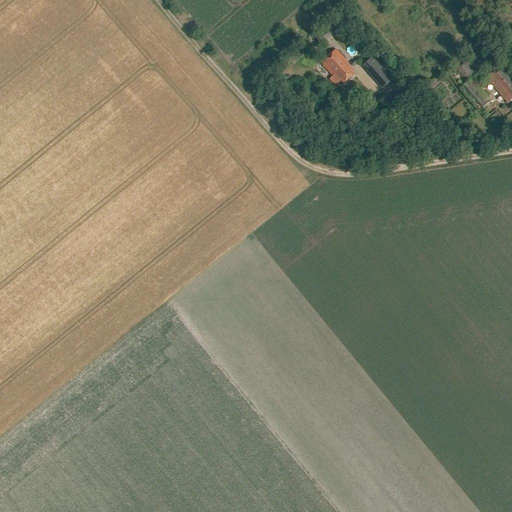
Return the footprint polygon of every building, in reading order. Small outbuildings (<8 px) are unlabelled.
[(314,38),(321,46),(332,36),(325,28),(314,38)] [(349,65),(336,51),(321,65),(334,78),(330,81),(335,87),(341,82),(344,85),(354,75),(351,72),(352,71),(347,66),(349,65)] [(466,82),(463,85),(482,108),(490,101),(472,78),(479,72),(469,59),(468,60),(464,55),(453,65),(466,82)] [(511,100),(511,79),(501,67),(487,79),(508,104),(511,100)] [(384,68),(375,76),(385,88),(394,79),(384,68)]
